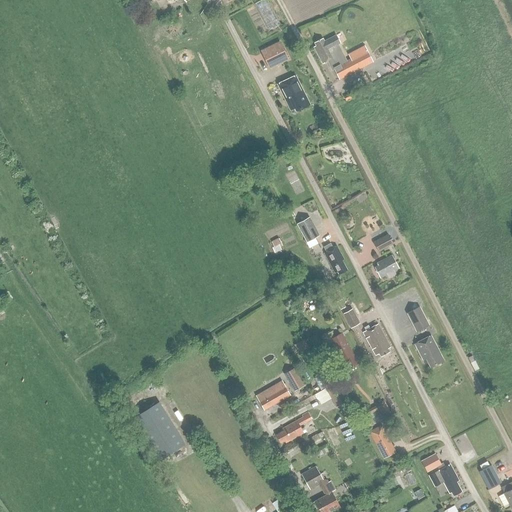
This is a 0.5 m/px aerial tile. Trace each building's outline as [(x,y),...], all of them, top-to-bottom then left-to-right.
[(279,25),(266,0),(260,0),(254,3),(268,31),(279,25)] [(331,63),(329,60),(334,57),(326,40),(323,42),(321,38),(312,42),(314,46),(312,47),(320,64),(326,61),(328,65),(331,63)] [(278,42),(259,51),(268,69),(281,62),(278,55),(284,53),(278,42)] [(332,68),(339,80),(369,63),(365,55),(362,58),(360,55),(351,60),(350,58),(332,68)] [(293,76),(276,85),(288,110),(292,108),(294,111),(307,105),(293,76)] [(319,235),(309,217),(296,224),(306,243),(307,242),(314,238),(319,235)] [(393,243),(388,234),(374,242),(379,251),(393,243)] [(278,238),(271,242),(274,247),(278,245),(280,247),(282,246),(278,238)] [(335,246),(331,248),(329,244),(324,247),(326,251),(322,252),(333,272),(336,271),(337,273),(345,269),(339,259),(342,258),(335,246)] [(373,267),(374,269),(374,271),(375,273),(377,274),(378,276),(381,274),(382,276),(385,275),(387,277),(393,274),(392,271),(397,269),(390,255),(375,263),(377,265),(373,267)] [(342,300),(337,303),(340,309),(345,307),(342,300)] [(407,314),(417,333),(430,326),(420,307),(407,314)] [(351,329),(360,324),(353,310),(344,315),(351,329)] [(390,347),(378,324),(370,328),(368,326),(364,328),(365,331),(362,333),(375,356),(378,354),(380,357),(389,352),(387,349),(390,347)] [(359,364),(341,333),(334,337),(331,331),(321,337),(325,346),(333,342),(334,344),(329,346),(337,360),(340,359),(347,371),(359,364)] [(444,361),(431,335),(414,344),(422,361),(426,359),(430,368),(444,361)] [(304,339),(299,342),(304,350),(309,347),(304,339)] [(294,369),(284,375),(295,393),(305,387),(294,369)] [(290,396),(284,386),(281,381),(256,396),(264,410),(290,396)] [(355,415),(337,383),(325,390),(336,410),(342,406),(349,419),(355,415)] [(159,401),(134,416),(159,458),(184,443),(159,401)] [(371,408),(373,412),(378,410),(382,417),(390,412),(386,405),(384,401),(371,408)] [(373,412),(371,408),(358,415),(366,429),(373,425),(368,415),(373,412)] [(302,416),(302,418),(305,423),(311,419),(307,413),(302,416)] [(305,423),(302,418),(282,429),(283,431),(276,435),(280,443),(284,441),(285,443),(303,433),(299,426),(305,423)] [(369,433),(383,460),(396,453),(382,426),(369,433)] [(336,446),(344,443),(335,427),(328,431),(336,446)] [(443,463),(441,464),(435,454),(421,462),(427,472),(436,467),(439,471),(429,476),(434,487),(443,482),(449,493),(451,492),(453,496),(461,492),(456,482),(458,481),(450,465),(445,467),(443,463)] [(411,469),(407,461),(392,468),(395,473),(393,474),(395,478),(400,476),(399,472),(406,469),(407,471),(411,469)] [(331,482),(325,485),(315,466),(301,474),(310,490),(319,485),(325,496),(312,503),(316,509),(318,508),(319,511),(328,511),(333,509),(334,510),(339,507),(331,492),(330,491),(334,489),(331,482)] [(492,466),(479,472),(488,490),(502,484),(492,466)] [(349,491),(353,489),(349,481),(344,484),(349,491)] [(511,481),(501,488),(504,494),(503,494),(511,510),(511,481)] [(424,496),(420,489),(414,493),(418,500),(424,496)]
